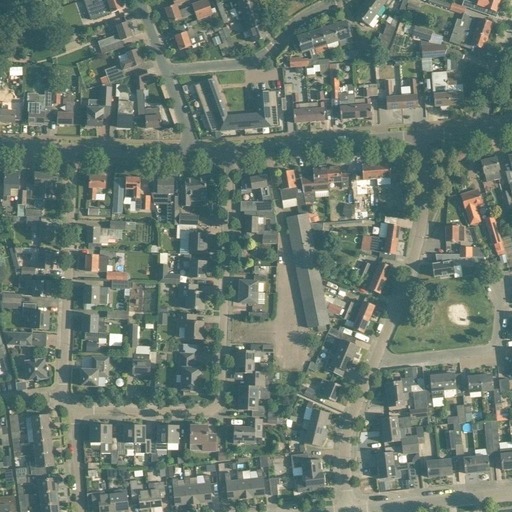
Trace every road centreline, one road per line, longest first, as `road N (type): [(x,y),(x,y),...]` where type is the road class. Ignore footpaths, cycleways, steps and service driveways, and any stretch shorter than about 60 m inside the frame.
road 1 (residential): [(76,411),(218,409),(230,151)]
road 2 (residential): [(62,395),(74,150)]
road 3 (residential): [(376,360),(420,239),(420,135)]
road 4 (residential): [(163,71),(260,58),(305,19),(348,0)]
road 5 (residential): [(376,360),(493,349),(506,274)]
road 6 (residential): [(230,151),(420,135)]
road 7 (residential): [(352,511),(352,428),(376,360)]
